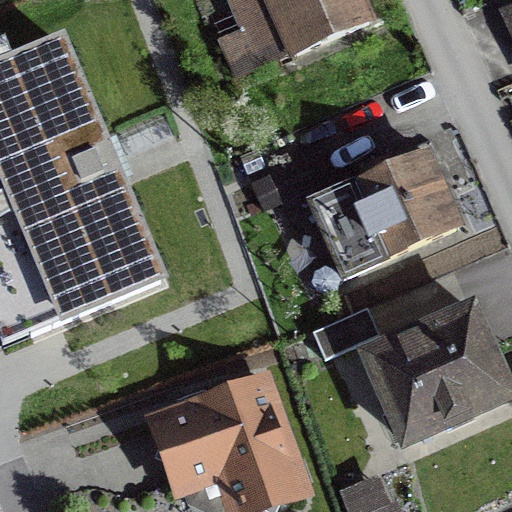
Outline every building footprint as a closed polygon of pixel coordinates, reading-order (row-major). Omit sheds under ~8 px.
[(289,56),(292,60),(368,27),(356,0),(240,0),(233,3),(262,69),(289,56)] [(0,261),(31,335),(160,282),(117,178),(61,44),(0,68),(0,261)] [(315,158),(267,180),(279,207),(327,185),(315,158)] [(308,209),(341,284),(456,233),(423,158),(308,209)] [(322,364),(377,340),(364,313),(310,337),(322,364)] [(469,314),(365,360),(403,446),(507,401),(469,314)] [(228,495),(233,511),(245,511),(296,494),(259,392),(244,397),(238,390),(229,387),(216,393),(214,408),(208,411),(157,429),(179,489),(199,482),(228,495)] [(383,511),(373,486),(345,497),(350,511),(383,511)]
